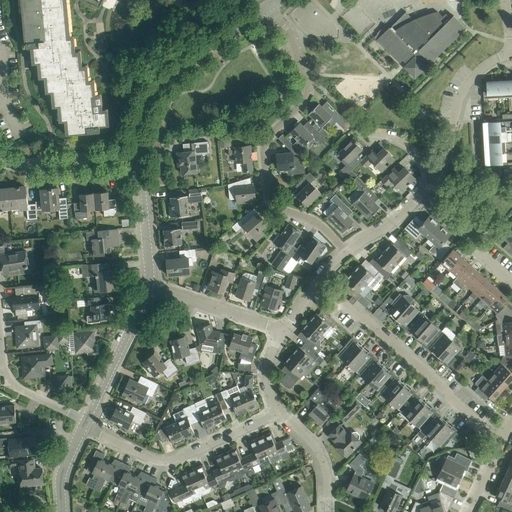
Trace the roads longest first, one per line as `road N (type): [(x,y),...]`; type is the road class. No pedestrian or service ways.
road 1 (residential): [(345,251),(317,223),(270,201),(264,142),(307,89),(269,5)]
road 2 (residential): [(502,444),(316,281)]
road 3 (residential): [(83,426),(168,461),(279,410)]
road 4 (residential): [(138,152),(138,114),(161,79),(269,5)]
road 5 (residential): [(509,51),(462,90),(429,181)]
road 6 (residential): [(86,420),(148,286)]
road 7 (residential): [(283,331),(148,286)]
road 8 (residential): [(138,152),(23,163),(0,154)]
road 9 (residential): [(86,420),(6,378),(0,331)]
road 10 (residential): [(148,286),(138,152)]
